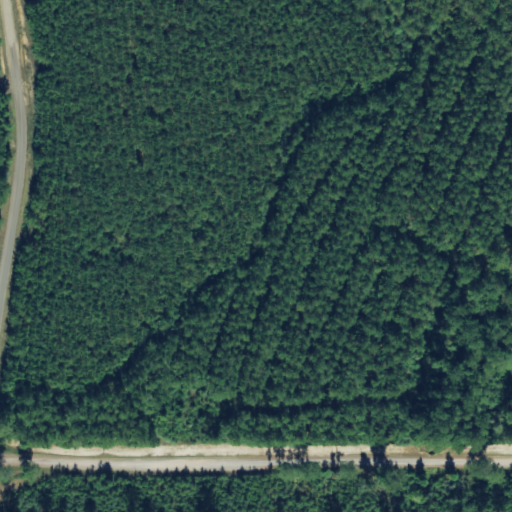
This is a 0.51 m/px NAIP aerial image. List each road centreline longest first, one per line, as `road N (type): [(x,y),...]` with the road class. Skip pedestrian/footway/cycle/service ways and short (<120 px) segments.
road 1 (residential): [(511,472),(0,460)]
road 2 (residential): [(0,335),(25,171),(18,0)]
